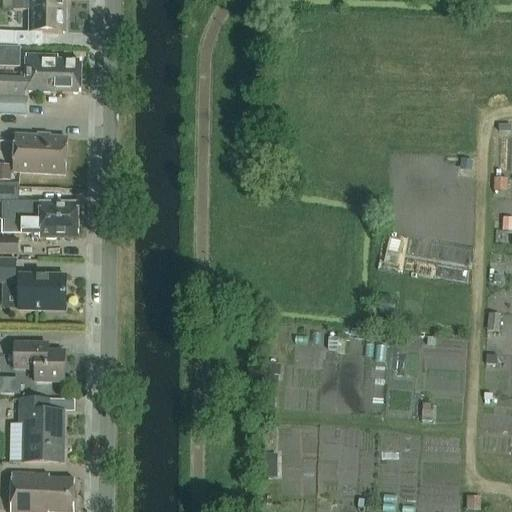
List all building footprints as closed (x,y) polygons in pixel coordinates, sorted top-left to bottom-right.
[(13,0),(13,11),(29,11),(66,12),(66,0),(13,0)] [(66,12),(29,11),(29,33),(66,34),(66,12)] [(16,33),(0,32),(0,45),(15,46),(16,33)] [(0,67),(20,68),(21,49),(0,48),(0,67)] [(57,81),(81,82),(81,63),(57,62),(57,58),(27,58),(27,75),(22,75),(22,76),(57,77),(57,81)] [(57,77),(22,76),(22,79),(0,78),(0,92),(80,94),(81,82),(57,81),(57,77)] [(0,98),(0,114),(27,115),(28,99),(0,98)] [(13,173),(65,176),(67,139),(15,136),(13,173)] [(0,170),(0,181),(10,182),(11,171),(0,170)] [(21,222),(78,222),(78,205),(58,205),(55,203),(19,202),(19,189),(0,188),(0,203),(2,203),(2,221),(21,222)] [(78,239),(78,222),(21,222),(2,221),(2,235),(39,236),(39,241),(55,241),(56,239),(78,239)] [(19,241),(0,240),(0,256),(19,256),(19,241)] [(0,284),(17,285),(18,261),(0,260),(0,284)] [(68,315),(69,277),(20,276),(20,286),(4,286),(3,310),(19,310),(19,315),(68,315)] [(65,383),(65,353),(49,352),(49,345),(15,345),(15,370),(36,370),(36,383),(65,383)] [(65,464),(65,412),(49,412),(49,400),(21,399),(21,424),(25,424),(24,463),(65,464)] [(424,412),(423,422),(433,423),(433,413),(424,412)] [(74,511),(76,480),(51,480),(51,476),(13,475),(11,511),(74,511)]
